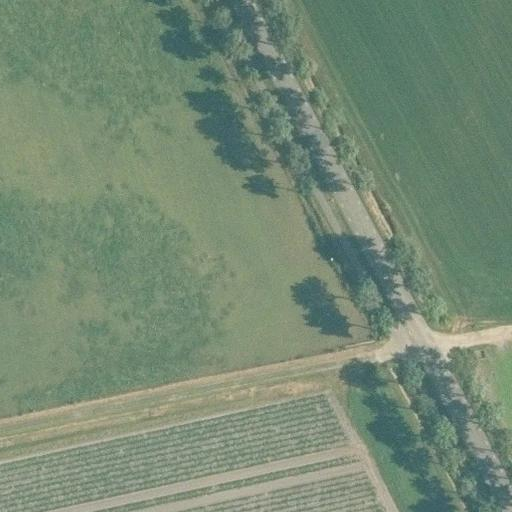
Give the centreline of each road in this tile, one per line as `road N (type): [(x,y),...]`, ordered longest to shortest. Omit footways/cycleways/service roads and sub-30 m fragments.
road 1 (tertiary): [(510,511),(236,0)]
road 2 (track): [(398,358),(0,436)]
